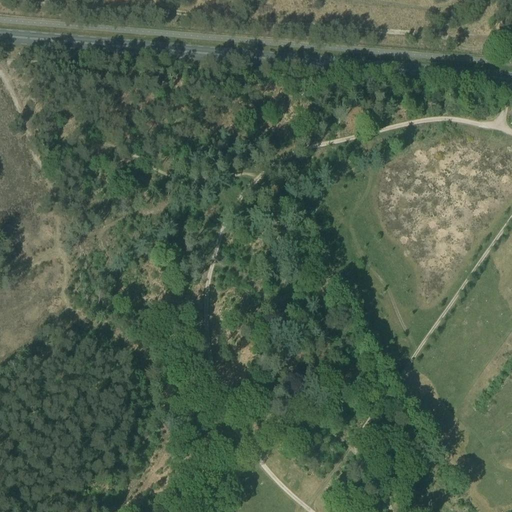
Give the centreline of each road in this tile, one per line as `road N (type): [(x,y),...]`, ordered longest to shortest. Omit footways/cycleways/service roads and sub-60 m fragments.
road 1 (track): [(306,508),(244,442),(214,379),(207,281),(230,212),(265,171),(309,147),(447,119),(511,131)]
road 2 (primary): [(511,79),(0,36)]
road 3 (track): [(511,37),(12,0)]
road 4 (track): [(306,508),(511,217)]
road 5 (track): [(213,259),(263,299),(304,400),(363,463),(391,511)]
